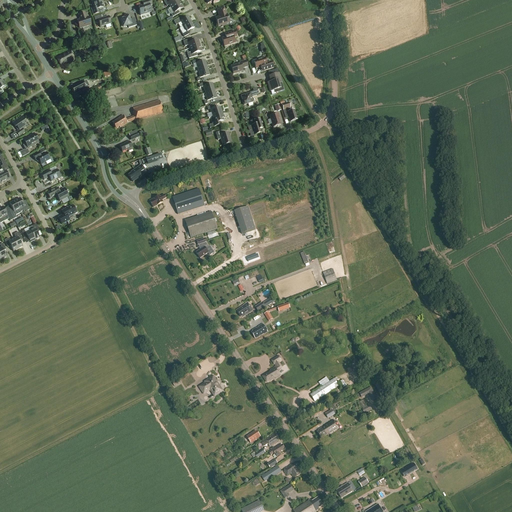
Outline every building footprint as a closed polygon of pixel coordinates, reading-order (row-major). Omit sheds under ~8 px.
[(101,2),(100,0),(92,0),(91,0),(94,8),(91,9),(93,15),(100,13),(98,9),(104,7),(103,3),(101,2)] [(149,0),(142,3),(143,6),(138,7),(140,11),(139,11),(140,16),(151,12),(149,6),(152,5),(150,0),(149,0)] [(169,5),(171,8),(179,3),(178,1),(179,0),(178,0),(172,0),(171,0),(166,0),(164,2),(167,7),(169,5)] [(179,3),(171,8),(168,9),(173,17),(179,14),(178,11),(183,8),(181,5),(181,6),(179,3)] [(226,15),(224,8),(217,10),(219,17),(215,18),(218,27),(222,26),(222,27),(226,26),(228,20),(227,15),(226,15)] [(86,18),(85,13),(78,15),(80,20),(77,21),(79,29),(91,25),(88,17),(86,18)] [(100,19),(99,16),(94,18),(96,24),(99,23),(100,28),(111,24),(108,17),(100,19)] [(131,21),(129,16),(120,18),(123,27),(128,25),(129,28),(136,26),(135,20),(131,21)] [(181,23),(183,27),(191,23),(188,17),(182,21),(180,18),(174,21),(176,25),(181,23)] [(191,23),(183,27),(179,29),(184,37),(189,34),(188,32),(194,28),(191,23)] [(236,37),(234,31),(225,34),(226,38),(222,39),(224,47),(235,43),(233,38),(236,37)] [(72,39),(75,47),(81,45),(79,37),(72,39)] [(189,46),(190,49),(199,46),(199,43),(198,40),(193,42),(192,39),(183,42),(185,47),(189,46)] [(94,53),(106,50),(105,44),(93,47),(94,53)] [(199,46),(190,49),(191,53),(187,54),(189,59),(197,56),(196,53),(202,52),(201,49),(200,49),(199,46)] [(74,60),(69,51),(60,56),(61,57),(56,59),(60,66),(68,62),(69,63),(74,60)] [(253,61),(253,62),(254,63),(254,64),(256,69),(261,68),(263,67),(264,71),(273,69),(273,67),(271,62),(266,64),(265,62),(267,60),(264,58),(256,61),(255,60),(253,61)] [(196,64),(198,71),(207,68),(205,61),(200,62),(199,60),(192,62),(193,65),(196,64)] [(248,67),(246,61),(239,63),(240,64),(231,67),(233,75),(243,72),(242,69),(248,67)] [(207,68),(198,71),(200,78),(209,75),(207,68)] [(270,76),(269,77),(271,82),(267,83),(270,92),(275,90),(275,92),(283,90),(281,83),(279,74),(278,74),(277,70),(269,73),(270,76)] [(74,87),(71,88),(74,94),(83,90),(84,93),(89,90),(87,87),(88,87),(85,80),(82,82),(73,86),(74,87)] [(214,91),(212,84),(207,85),(206,83),(199,85),(200,88),(203,87),(205,94),(214,91)] [(244,105),(248,104),(249,107),(252,106),(253,105),(252,103),(253,102),(251,97),(258,95),(256,88),(253,90),(254,92),(241,96),(244,105)] [(205,94),(207,101),(217,98),(214,91),(205,94)] [(127,123),(132,122),(134,121),(135,122),(163,113),(159,101),(133,108),(133,109),(133,111),(133,113),(132,113),(133,117),(125,120),(123,116),(119,118),(119,119),(112,123),(116,129),(119,127),(120,128),(127,123)] [(288,104),(282,106),(283,110),(285,117),(288,116),(290,122),(297,120),(294,111),(290,112),(289,108),(290,108),(288,104)] [(210,110),(212,117),(222,114),(219,107),(214,108),(214,105),(207,107),(208,111),(210,110)] [(279,118),(278,113),(269,116),(273,128),(277,126),(277,127),(279,126),(280,125),(281,125),(278,119),(279,118)] [(222,114),(212,117),(215,123),(209,125),(210,128),(220,125),(219,122),(224,121),(222,114)] [(25,121),(22,117),(13,124),(15,128),(17,127),(19,131),(16,133),(19,137),(25,132),(22,129),(27,126),(24,122),(25,121)] [(263,129),(262,126),(260,119),(254,121),(255,125),(252,126),(254,135),(255,136),(261,134),(260,130),(263,129)] [(223,146),(231,144),(228,133),(224,134),(223,131),(215,133),(218,140),(221,139),(223,146)] [(39,143),(34,134),(33,132),(29,134),(30,136),(29,136),(29,137),(23,140),(25,144),(23,146),(25,150),(29,148),(39,143)] [(126,144),(119,147),(122,152),(128,150),(128,152),(133,150),(132,148),(129,142),(126,143),(126,144)] [(40,156),(39,152),(33,156),(36,161),(37,160),(38,162),(39,161),(41,165),(46,163),(45,162),(50,160),(46,153),(40,156)] [(150,158),(146,159),(147,164),(148,165),(162,160),(160,154),(150,158)] [(4,172),(0,174),(4,182),(10,179),(5,170),(8,169),(5,161),(1,163),(4,168),(2,169),(4,172)] [(145,172),(141,165),(131,172),(131,173),(128,175),(133,182),(143,175),(142,174),(145,172)] [(59,174),(57,170),(51,173),(49,170),(41,175),(44,180),(49,178),(51,182),(57,179),(57,180),(62,177),(59,173),(59,174)] [(57,188),(52,191),(47,193),(50,199),(56,195),(60,202),(69,197),(64,189),(59,191),(57,188)] [(192,192),(172,198),(175,208),(178,215),(192,210),(204,207),(202,199),(199,190),(192,192)] [(166,199),(164,195),(160,198),(159,196),(150,202),(153,208),(163,203),(162,201),(166,199)] [(15,201),(20,212),(23,211),(23,212),(26,210),(26,211),(30,210),(26,203),(23,205),(20,198),(15,201)] [(13,210),(9,212),(13,220),(17,218),(16,216),(21,213),(20,212),(15,201),(9,204),(13,210)] [(76,213),(72,206),(69,208),(67,207),(66,209),(62,211),(64,216),(59,219),(62,225),(70,221),(69,220),(70,216),(76,213)] [(244,234),(258,230),(251,206),(237,211),(244,234)] [(3,207),(0,208),(0,214),(2,218),(5,217),(6,220),(9,219),(10,221),(13,220),(9,212),(6,214),(3,207)] [(212,212),(192,219),(185,221),(191,238),(217,230),(212,212)] [(33,230),(30,231),(35,240),(40,238),(37,232),(39,231),(36,224),(32,227),(33,230)] [(35,240),(30,231),(29,228),(21,232),(25,238),(27,237),(30,243),(35,240)] [(16,238),(13,240),(18,249),(23,247),(19,241),(22,239),(19,232),(14,234),(16,238)] [(18,249),(13,240),(11,241),(9,238),(4,241),(7,247),(10,245),(13,252),(18,249)] [(200,259),(208,253),(210,256),(214,253),(210,247),(209,248),(206,243),(205,239),(197,242),(198,246),(200,245),(202,249),(196,253),(200,259)] [(332,269),(322,273),(327,285),(337,281),(332,269)] [(253,311),(247,303),(243,305),(244,306),(236,311),(241,317),(242,316),(243,317),(253,311)] [(262,303),(255,307),(258,313),(265,308),(262,303)] [(268,312),(264,314),(269,322),(273,320),(268,312)] [(267,333),(262,325),(259,327),(259,328),(257,329),(256,328),(252,331),(253,332),(252,333),(255,339),(263,335),(267,333)] [(263,376),(267,382),(270,380),(271,381),(275,378),(276,378),(281,375),(278,371),(281,369),(281,367),(278,362),(281,360),(278,356),(271,360),(275,366),(275,367),(270,370),(271,371),(263,376)] [(317,381),(321,387),(310,395),(315,402),(338,386),(334,379),(329,382),(325,376),(317,381)] [(215,396),(222,391),(218,385),(216,383),(216,384),(212,378),(205,382),(206,383),(200,387),(203,392),(209,388),(215,396)] [(172,382),(174,387),(181,383),(178,379),(172,382)] [(377,399),(371,387),(359,393),(361,398),(369,394),(373,401),(377,399)] [(331,408),(332,410),(325,414),(328,419),(335,415),(332,411),(335,409),(334,406),(331,408)] [(333,432),(338,428),(334,420),(328,424),(324,426),(325,427),(322,428),(318,430),(319,432),(317,433),(321,439),(333,432)] [(255,432),(255,431),(246,437),(251,443),(260,437),(256,432),(255,432)] [(278,439),(275,434),(270,437),(268,439),(267,439),(261,443),(264,447),(268,444),(270,447),(278,442),(277,440),(278,439)] [(279,452),(285,449),(282,445),(280,446),(279,444),(268,452),(271,455),(274,453),(277,458),(281,456),(279,452)] [(257,458),(265,453),(263,449),(255,454),(257,458)] [(413,463),(400,471),(404,478),(418,470),(413,463)] [(293,465),(293,464),(289,466),(290,466),(287,468),(287,467),(285,469),(286,471),(284,471),(287,476),(291,474),(294,478),(300,474),(297,470),(298,469),(295,464),(293,465)] [(277,466),(261,476),(265,482),(268,480),(272,477),(273,478),(281,472),(277,466)] [(365,478),(358,482),(362,488),(368,483),(365,478)] [(352,491),(347,483),(336,491),(341,498),(352,491)] [(291,485),(280,491),(285,498),(289,495),(288,494),(294,490),(291,485)] [(294,511),(315,511),(318,510),(318,508),(322,506),(317,498),(309,503),(306,503),(293,510),(294,511)] [(241,510),(241,511),(262,511),(264,511),(259,501),(241,510)]
